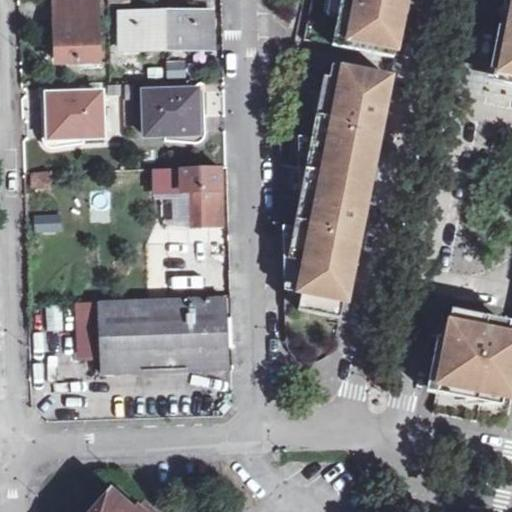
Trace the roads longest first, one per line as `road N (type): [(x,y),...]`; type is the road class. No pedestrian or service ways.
road 1 (residential): [(371,431),(404,394),(482,0)]
road 2 (residential): [(431,0),(351,392),(371,431)]
road 3 (residential): [(248,0),(256,437)]
road 4 (residential): [(9,452),(0,73)]
road 5 (residential): [(256,437),(9,452)]
road 6 (residential): [(371,431),(389,467),(416,488),(511,508)]
road 7 (residential): [(511,456),(371,431)]
